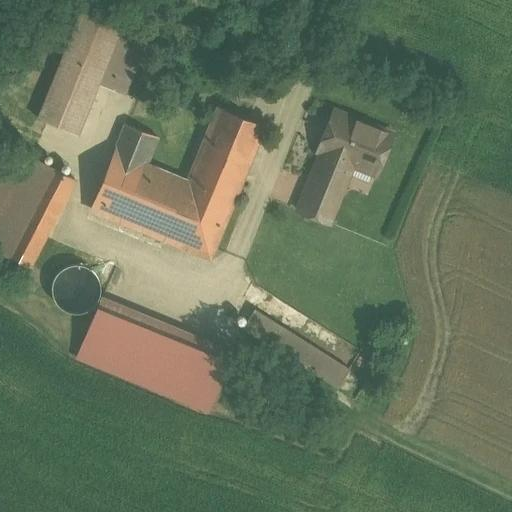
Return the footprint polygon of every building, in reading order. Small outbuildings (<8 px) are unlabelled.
[(153,25),(92,0),(86,0),(39,118),(78,134),(99,83),(125,93),(153,25)] [(162,63),(153,57),(141,78),(150,84),(162,63)] [(220,109),(190,181),(147,163),(158,136),(127,123),(93,208),(167,238),(166,239),(210,257),(264,127),(220,109)] [(392,135),(336,112),(337,111),(336,111),(319,151),(320,151),(320,150),(324,152),(300,210),(299,210),(330,223),(330,222),(329,222),(351,167),(357,165),(376,173),(376,174),(376,175),(393,134),(392,135)] [(76,179),(15,148),(0,177),(0,250),(31,267),(76,179)] [(76,263),(70,264),(66,266),(62,268),(60,270),(58,272),(55,276),(53,281),(53,283),(52,286),(52,289),(53,293),(54,296),(55,299),(56,301),(59,305),(63,308),(67,310),(70,312),(74,313),(78,313),(83,312),(87,311),(90,309),(93,307),(95,305),(97,303),(99,300),(101,296),(102,292),(102,288),(102,283),(101,280),(100,277),(98,275),(96,272),(94,270),(91,267),(87,266),(84,264),(80,264),(76,263)] [(240,357),(105,298),(80,356),(214,414),(240,357)]
